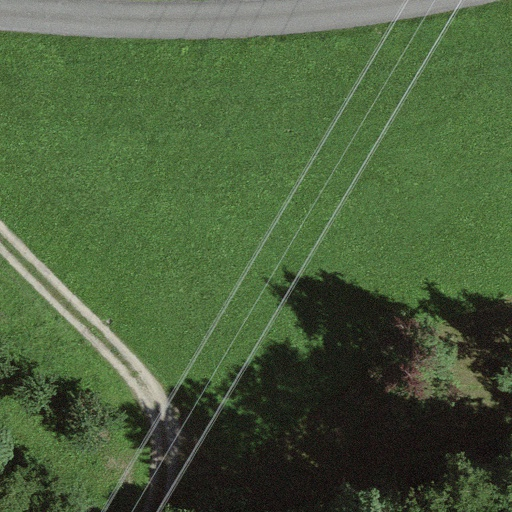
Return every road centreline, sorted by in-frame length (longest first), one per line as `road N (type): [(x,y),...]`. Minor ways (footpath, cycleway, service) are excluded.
road 1 (track): [(0,219),(110,330),(149,382),(168,440),(156,511)]
road 2 (unclassified): [(0,0),(213,10),(348,0)]
